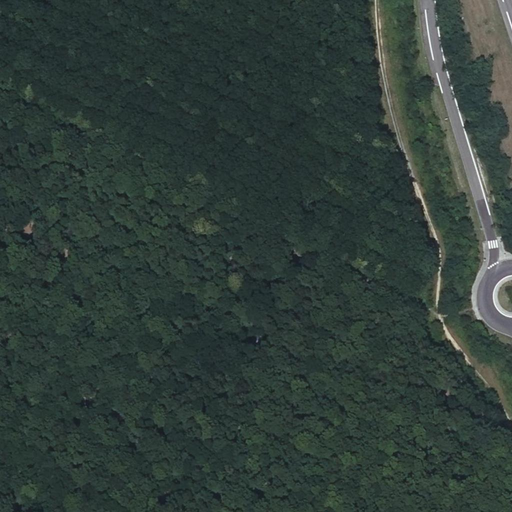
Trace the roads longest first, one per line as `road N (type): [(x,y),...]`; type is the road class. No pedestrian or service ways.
road 1 (track): [(511,430),(439,317),(439,257),(383,124),(369,0)]
road 2 (trunk): [(430,0),(445,85),(492,243),(492,274)]
